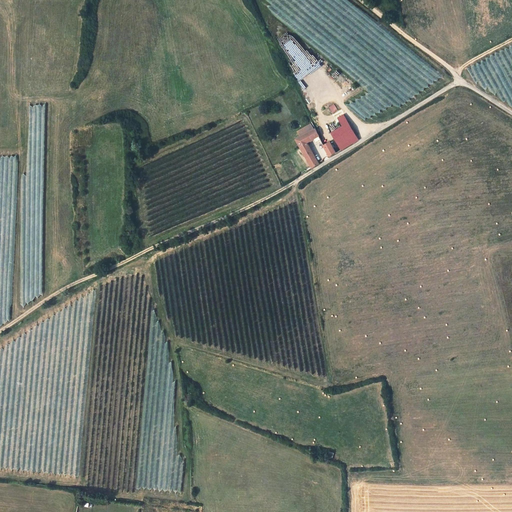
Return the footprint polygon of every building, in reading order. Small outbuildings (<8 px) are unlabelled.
[(355,101),(351,103),(358,117),(367,118),(372,115),(376,115),(376,112),(376,113),(384,109),(384,102),(388,102),(392,100),(391,98),(389,99),(384,98),(384,94),(383,90),(382,97),(381,93),(376,93),(376,98),(373,100),(376,100),(376,105),(371,105),(371,103),(366,106),(363,100),(361,101),(355,101)] [(327,105),(332,113),(338,110),(333,102),(327,105)] [(342,115),(332,121),(337,129),(330,133),(339,147),(355,137),(356,137),(343,115),(342,115)] [(325,123),(330,133),(337,129),(332,121),(331,120),(325,123)] [(325,123),(321,126),(326,135),(330,133),(325,123)] [(318,136),(329,156),(335,153),(335,152),(326,135),(321,126),(314,129),(318,136)] [(318,136),(314,129),(296,139),(312,168),(319,164),(318,163),(307,143),(318,136)] [(355,137),(339,147),(341,150),(357,140),(355,137)] [(336,152),(340,150),(334,140),(330,142),(336,152)]
